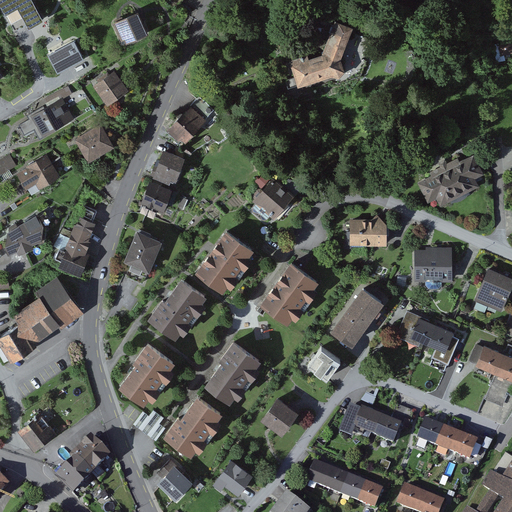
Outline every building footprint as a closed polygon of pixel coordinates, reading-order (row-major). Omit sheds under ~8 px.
[(17,31),(43,18),(34,0),(0,0),(0,7),(4,15),(8,13),(17,31)] [(141,11),(114,23),(124,46),(151,34),(141,11)] [(354,27),(338,20),(325,53),(310,59),(308,55),(295,59),(292,64),(300,86),(346,70),(342,57),(354,27)] [(511,38),(494,42),(498,60),(506,58),(506,54),(511,52),(511,38)] [(85,59),(75,40),(49,55),(59,74),(85,59)] [(94,85),(108,104),(129,89),(115,70),(94,85)] [(41,139),(72,122),(61,101),(29,118),(41,139)] [(192,107),(167,130),(181,145),(206,123),(192,107)] [(20,124),(25,134),(33,130),(28,120),(20,124)] [(100,124),(75,139),(90,163),(115,146),(100,124)] [(185,157),(165,150),(157,175),(177,182),(185,157)] [(428,204),(443,196),(446,202),(479,185),(476,179),(484,175),(473,155),(465,159),(463,155),(430,172),(432,176),(418,184),(428,204)] [(41,190),(60,179),(46,156),(27,167),(29,169),(17,176),(26,191),(37,184),(41,190)] [(0,162),(0,174),(16,166),(11,157),(0,162)] [(275,179),(254,201),(273,218),(293,197),(275,179)] [(172,189),(152,182),(145,202),(164,210),(172,189)] [(7,241),(7,254),(17,250),(19,253),(32,248),(31,245),(42,240),(44,225),(37,216),(18,227),(16,224),(11,227),(7,241)] [(60,267),(81,274),(87,259),(84,258),(96,223),(79,217),(60,267)] [(351,221),(351,243),(387,242),(386,220),(351,221)] [(163,241),(139,231),(126,260),(150,271),(163,241)] [(255,252),(228,233),(199,273),(227,292),(255,252)] [(60,247),(57,258),(63,259),(66,248),(60,247)] [(451,247),(415,248),(416,280),(452,279),(451,247)] [(321,283),(292,262),(262,303),(291,324),(321,283)] [(511,288),(511,278),(489,269),(477,301),(503,311),(511,288)] [(83,313),(57,277),(38,291),(41,295),(62,323),(64,326),(83,313)] [(209,297),(184,279),(154,321),(179,339),(209,297)] [(0,288),(9,288),(9,280),(0,280),(0,288)] [(385,304),(364,289),(334,330),(355,346),(385,304)] [(41,295),(14,314),(19,322),(34,342),(62,323),(41,295)] [(455,331),(423,318),(414,340),(447,352),(455,331)] [(35,344),(19,322),(0,335),(0,343),(11,360),(35,344)] [(341,353),(323,339),(309,359),(327,372),(341,353)] [(262,361),(236,342),(205,385),(232,403),(262,361)] [(0,343),(0,356),(6,364),(11,360),(0,343)] [(176,363),(150,345),(121,386),(147,404),(176,363)] [(511,356),(490,348),(481,370),(511,381),(511,356)] [(223,413),(198,395),(168,438),(193,456),(223,413)] [(299,413),(280,399),(264,421),(283,435),(299,413)] [(397,423),(360,408),(352,428),(390,443),(397,423)] [(20,431),(34,449),(56,433),(41,414),(20,431)] [(475,439),(422,419),(414,440),(466,460),(475,439)] [(74,460),(57,476),(75,495),(114,457),(93,436),(71,457),(74,460)] [(511,511),(511,456),(499,475),(490,469),(478,486),(486,491),(473,510),(465,505),(460,511),(511,511)] [(348,474),(316,461),(307,483),(340,495),(348,474)] [(239,492),(253,475),(237,462),(223,480),(239,492)] [(192,482),(172,465),(158,481),(178,498),(192,482)] [(383,488),(348,474),(340,495),(375,509),(383,488)] [(0,475),(0,494),(9,484),(0,475)] [(437,511),(443,498),(406,483),(398,503),(416,510),(421,511),(422,511),(437,511)] [(306,511),(309,508),(288,491),(271,511),(306,511)]
